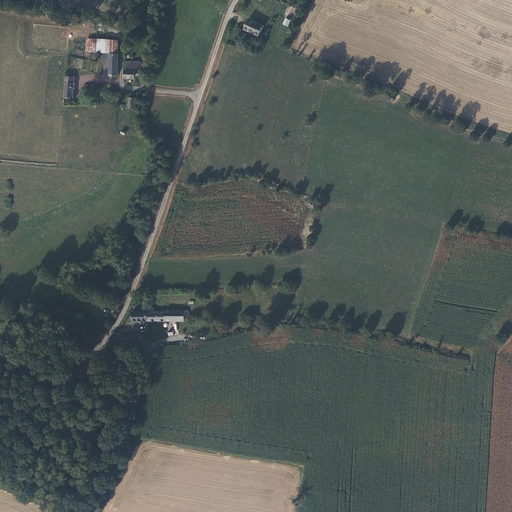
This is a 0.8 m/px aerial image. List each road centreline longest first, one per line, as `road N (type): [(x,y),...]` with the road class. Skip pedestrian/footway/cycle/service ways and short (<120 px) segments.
road 1 (unclassified): [(0,444),(115,325),(236,0)]
road 2 (unknown): [(197,98),(123,89),(119,41),(106,32)]
